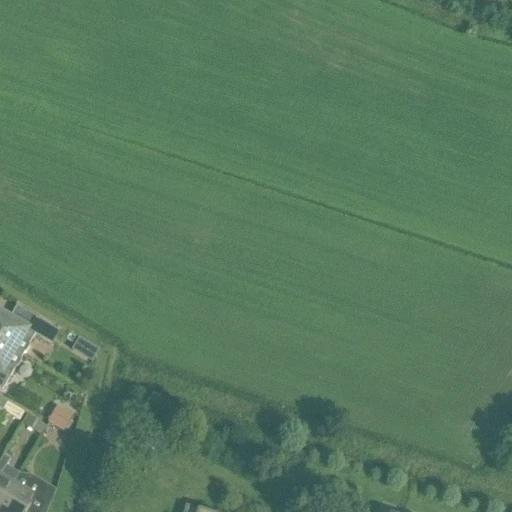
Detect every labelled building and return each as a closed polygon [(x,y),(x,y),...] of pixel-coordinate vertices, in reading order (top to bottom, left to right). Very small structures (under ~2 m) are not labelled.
[(0,343),(23,357),(24,355),(26,353),(28,350),(29,347),(30,343),(35,336),(44,341),(51,327),(21,309),(13,322),(0,314),(0,312),(0,311),(0,343)] [(21,359),(23,357),(0,343),(0,389),(2,391),(15,370),(18,367),(20,365),(21,362),(21,359)] [(21,412),(8,404),(3,411),(17,419),(21,412)] [(51,405),(38,426),(55,436),(67,415),(51,405)] [(21,414),(15,425),(33,435),(39,424),(21,414)] [(0,506),(13,484),(19,474),(7,467),(10,461),(3,457),(0,462),(0,506)] [(13,484),(0,506),(0,511),(27,511),(28,511),(40,511),(52,493),(32,482),(26,492),(13,484)] [(362,511),(365,504),(338,496),(333,511),(362,511)]
